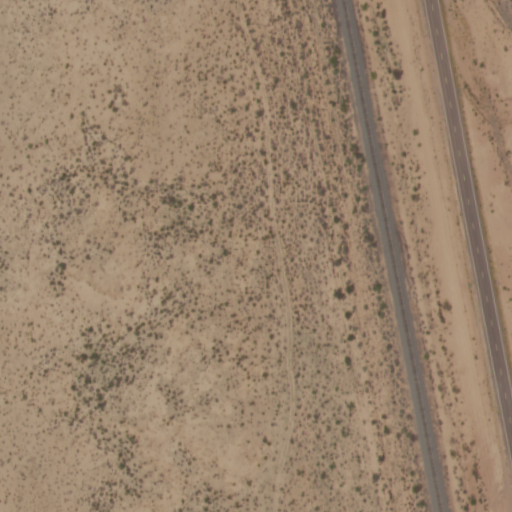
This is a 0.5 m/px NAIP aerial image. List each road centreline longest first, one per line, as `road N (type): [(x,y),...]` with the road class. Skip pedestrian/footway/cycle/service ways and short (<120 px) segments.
road 1 (track): [(325,511),(222,81),(226,0)]
road 2 (tertiary): [(511,465),(425,0)]
